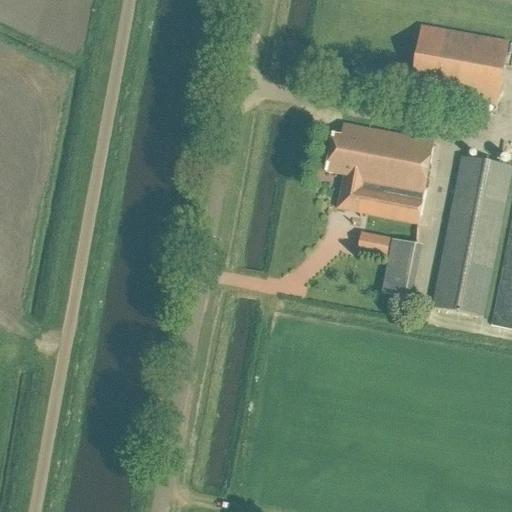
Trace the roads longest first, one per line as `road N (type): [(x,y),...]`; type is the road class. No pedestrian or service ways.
road 1 (unclassified): [(33,511),(126,0)]
road 2 (unclassified): [(161,511),(253,0)]
